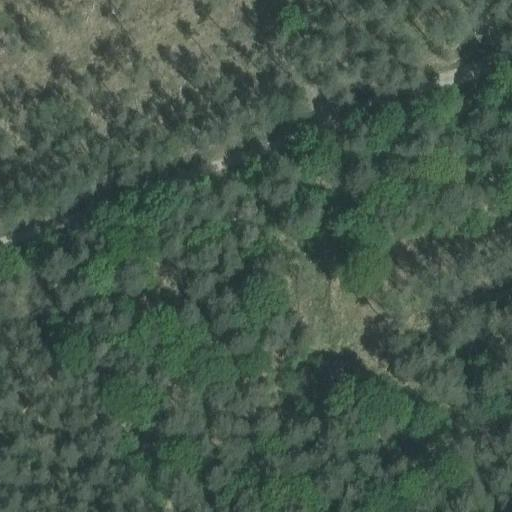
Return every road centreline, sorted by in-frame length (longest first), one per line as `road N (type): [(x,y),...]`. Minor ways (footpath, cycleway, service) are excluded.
road 1 (track): [(317,128),(0,237)]
road 2 (track): [(511,57),(317,128)]
road 3 (track): [(22,229),(116,396)]
road 4 (track): [(259,0),(317,128)]
road 5 (track): [(116,396),(185,511)]
